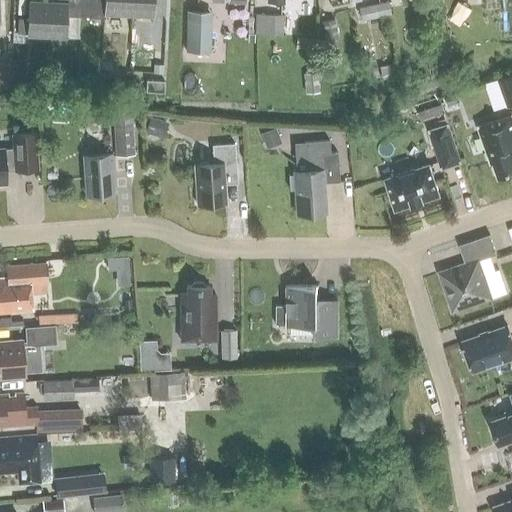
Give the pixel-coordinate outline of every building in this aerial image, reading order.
[(17,0),(16,31),(78,34),(79,12),(151,16),(151,0),(17,0)] [(378,3),(381,16),(391,14),(388,1),(378,3)] [(368,5),(371,19),(381,16),(378,3),(368,5)] [(371,19),(368,5),(358,8),(361,21),(371,19)] [(282,15),(255,13),(254,34),(281,35),(282,15)] [(210,17),(185,17),(184,47),(208,49),(210,17)] [(338,37),(334,19),(321,22),(324,40),(338,37)] [(0,90),(10,91),(10,63),(0,62),(0,90)] [(303,73),(304,93),(318,92),(316,72),(303,73)] [(493,111),(511,105),(511,74),(484,84),(493,111)] [(440,104),(424,108),(429,125),(445,120),(440,104)] [(134,155),(131,112),(112,113),(115,156),(134,155)] [(511,114),(477,127),(490,164),(492,163),(497,178),(511,173),(511,114)] [(461,163),(448,123),(427,129),(440,170),(461,163)] [(281,143),(275,127),(260,133),(266,149),(281,143)] [(0,184),(5,184),(4,166),(14,165),(15,170),(36,169),(34,133),(12,135),(13,149),(3,150),(3,149),(0,148),(0,184)] [(337,152),(329,153),(328,141),(304,142),(306,171),(293,172),(293,175),(288,175),(289,190),(294,190),(296,215),(325,213),(323,183),(339,182),(337,152)] [(211,145),(212,163),(193,165),(196,205),(225,203),(223,168),(235,167),(234,144),(211,145)] [(86,195),(112,194),(110,155),(83,156),(86,195)] [(411,206),(423,202),(422,201),(439,195),(428,165),(385,179),(395,210),(411,204),(411,206)] [(478,260),(495,254),(489,235),(459,246),(465,263),(438,272),(452,312),(491,298),(478,260)] [(0,312),(30,311),(29,295),(28,280),(45,279),(44,264),(18,266),(6,267),(7,278),(0,278),(0,312)] [(209,286),(204,286),(201,283),(193,283),(190,286),(185,286),(185,294),(179,294),(180,341),(215,340),(215,295),(209,295),(209,286)] [(338,299),(317,299),(317,287),(318,287),(318,286),(285,286),(285,287),(286,287),(286,305),(275,306),(275,326),(314,326),(314,337),(338,337),(338,299)] [(76,323),(76,316),(34,318),(35,325),(76,323)] [(56,345),(55,325),(24,327),(26,347),(56,345)] [(473,372),(511,358),(511,341),(507,326),(462,341),(473,372)] [(236,358),(235,330),(220,331),(221,359),(236,358)] [(155,337),(136,338),(137,368),(169,367),(168,349),(156,350),(155,337)] [(0,377),(24,376),(21,340),(0,341),(0,377)] [(188,373),(149,374),(149,393),(188,392),(188,373)] [(42,381),(43,401),(73,400),(72,379),(42,381)] [(78,414),(67,415),(36,416),(35,408),(23,409),(22,394),(0,395),(0,427),(34,425),(35,431),(79,429),(78,414)] [(511,394),(509,396),(511,404),(511,409),(505,412),(506,415),(490,421),(498,445),(511,440),(511,394)] [(36,436),(0,438),(0,471),(0,473),(16,472),(17,483),(51,482),(49,441),(36,442),(36,436)] [(122,468),(143,467),(142,454),(121,455),(122,468)] [(172,457),(148,458),(149,481),(173,480),(172,457)] [(105,492),(102,472),(54,477),(56,497),(105,492)] [(365,488),(364,473),(348,475),(350,490),(365,488)] [(122,511),(121,495),(93,498),(94,511),(122,511)] [(63,511),(62,499),(42,501),(42,511),(63,511)] [(511,511),(511,499),(493,506),(495,511),(511,511)]
